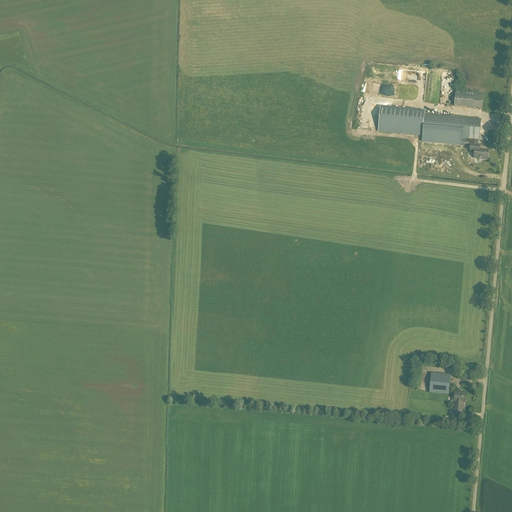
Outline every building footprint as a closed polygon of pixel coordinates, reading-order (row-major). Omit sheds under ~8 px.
[(454,107),(482,109),(483,94),(456,91),(454,107)] [(467,144),(470,145),(470,152),(475,152),(474,159),(488,160),(489,151),(480,150),(480,145),(478,145),(478,141),(479,141),(481,119),(449,116),(448,116),(439,115),(426,114),(424,114),(424,111),(381,107),(378,132),(417,135),(420,136),(422,136),(456,139),(461,140),(460,144),(461,144),(467,144)] [(431,374),(429,393),(449,395),(451,375),(431,374)] [(454,403),(455,403),(463,404),(466,404),(466,393),(455,392),(454,403)] [(463,404),(455,403),(454,414),(462,415),(463,404)]
